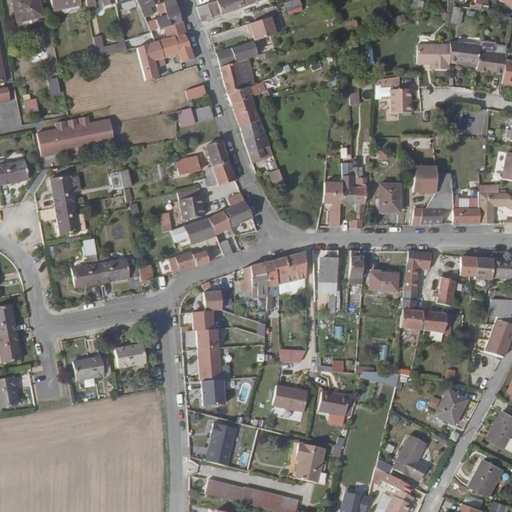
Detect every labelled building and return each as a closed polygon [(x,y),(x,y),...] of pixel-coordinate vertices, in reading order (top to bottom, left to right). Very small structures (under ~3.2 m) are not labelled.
[(41,18),(36,0),(12,0),(17,22),(41,18)] [(77,0),(49,0),(52,11),(79,6),(77,0)] [(153,6),(151,0),(144,0),(138,2),(144,16),(151,14),(149,6),(153,6)] [(180,21),(174,0),(171,0),(157,4),(161,18),(147,22),(151,31),(157,29),(163,27),(169,25),(180,21)] [(242,5),(240,0),(217,0),(217,1),(221,14),(242,5)] [(299,5),(297,0),(288,0),(281,2),(283,10),(299,5)] [(409,0),(410,9),(421,8),(421,0),(409,0)] [(221,14),(217,1),(197,8),(202,21),(221,14)] [(450,10),(447,20),(455,23),(460,8),(451,5),(450,10)] [(273,13),(270,6),(253,10),(252,21),(269,15),(273,13)] [(394,26),(405,23),(403,14),(391,17),(394,26)] [(274,31),(269,15),(252,21),(245,23),(248,30),(250,30),(253,39),(274,31)] [(345,29),(356,26),(354,20),(344,22),(345,29)] [(187,37),(182,21),(180,21),(169,25),(173,37),(181,60),(181,62),(193,59),(186,37),(187,37)] [(173,37),(169,25),(163,27),(167,39),(173,37)] [(162,40),(157,29),(151,31),(156,42),(162,40)] [(127,45),(137,43),(136,37),(126,39),(127,45)] [(181,60),(173,37),(167,39),(162,40),(156,42),(162,57),(169,54),(174,53),(177,61),(181,60)] [(256,55),(251,39),(214,52),(219,67),(242,59),(256,55)] [(466,62),(467,41),(455,40),(452,60),(466,62)] [(475,49),(476,42),(467,41),(466,62),(473,63),(475,49)] [(103,56),(100,42),(93,43),(96,58),(103,56)] [(162,57),(156,42),(136,48),(144,80),(155,77),(150,61),(162,57)] [(447,68),(447,42),(416,43),(416,63),(429,63),(432,63),(432,68),(447,68)] [(501,56),(502,52),(475,49),(473,63),(473,68),(490,70),(490,72),(499,73),(501,56)] [(511,58),(511,50),(503,49),(502,52),(501,56),(511,58)] [(177,61),(174,53),(169,54),(172,64),(177,62),(177,61)] [(511,58),(501,56),(499,73),(498,78),(511,79),(511,58)] [(240,82),(235,67),(239,66),(238,64),(242,62),(242,59),(219,67),(227,94),(247,87),(250,86),(247,79),(240,82)] [(266,88),(278,85),(276,76),(264,80),(266,88)] [(46,80),(49,96),(59,93),(56,78),(46,80)] [(356,105),(356,83),(349,84),(346,85),(347,105),(356,105)] [(396,111),(410,111),(411,103),(407,103),(408,88),(388,88),(388,83),(375,83),(373,95),(388,95),(388,111),(396,111)] [(206,97),(202,87),(185,91),(188,102),(206,97)] [(251,97),(247,87),(227,94),(231,105),(249,98),(251,97)] [(271,98),(271,96),(268,90),(257,95),(260,102),(271,98)] [(254,109),(249,98),(231,105),(234,115),(254,109)] [(36,114),(33,100),(24,101),(27,116),(36,114)] [(189,108),(174,111),(178,128),(193,124),(189,108)] [(213,121),(209,109),(192,113),(194,125),(213,121)] [(258,120),(254,109),(234,115),(238,127),(258,120)] [(448,110),(447,127),(459,128),(460,111),(448,110)] [(35,134),(40,160),(115,144),(110,119),(35,134)] [(267,144),(258,120),(238,127),(251,160),(264,156),(261,146),(267,144)] [(278,137),(272,120),(264,123),(271,139),(278,137)] [(223,151),(220,142),(204,147),(207,156),(223,151)] [(226,162),(223,151),(207,156),(211,166),(226,162)] [(385,151),(375,151),(374,159),(384,159),(385,151)] [(511,152),(504,151),(499,176),(511,178),(511,152)] [(198,170),(195,156),(178,159),(174,160),(177,175),(198,170)] [(0,184),(25,180),(22,161),(0,164),(0,184)] [(233,182),(226,162),(211,166),(217,185),(233,182)] [(363,198),(363,186),(363,176),(359,176),(359,167),(349,166),(349,186),(349,203),(352,203),(352,214),(361,214),(363,198)] [(285,185),(277,167),(274,168),(268,170),(274,185),(285,185)] [(111,173),(112,188),(128,186),(126,172),(111,173)] [(204,179),(202,172),(193,174),(195,181),(204,179)] [(433,192),(434,174),(407,173),(407,191),(432,192),(433,192)] [(66,176),(66,174),(47,178),(53,206),(71,203),(71,200),(69,191),(66,176)] [(447,192),(448,175),(434,174),(433,192),(447,192)] [(74,175),(66,176),(69,191),(77,189),(74,175)] [(395,210),(395,184),(376,184),(376,210),(395,210)] [(337,203),(338,185),(321,185),(319,203),(327,203),(337,203)] [(349,203),(349,186),(338,185),(337,203),(349,203)] [(450,208),(449,192),(447,192),(433,192),(432,192),(423,208),(439,208),(450,208)] [(459,208),(459,192),(449,192),(450,208),(459,208)] [(489,221),(488,203),(504,202),(511,204),(511,216),(511,220),(511,219),(511,195),(501,192),(494,192),(490,192),(476,192),(476,198),(476,222),(489,221)] [(243,204),(238,194),(226,200),(229,209),(243,204)] [(176,201),(180,221),(203,216),(199,197),(176,201)] [(476,222),(476,198),(467,198),(467,208),(459,208),(450,208),(450,222),(476,222)] [(77,229),(71,203),(53,206),(58,233),(77,229)] [(129,214),(137,213),(135,203),(128,204),(129,214)] [(337,212),(337,203),(327,203),(327,212),(337,212)] [(250,220),(243,204),(229,209),(224,211),(231,229),(233,236),(239,235),(236,227),(250,220)] [(418,224),(420,208),(409,208),(408,224),(418,224)] [(437,223),(439,208),(423,208),(420,208),(418,224),(437,223)] [(231,229),(224,211),(207,218),(207,220),(213,235),(231,229)] [(336,227),(337,212),(327,212),(326,227),(336,227)] [(160,231),(169,231),(168,213),(148,214),(149,220),(160,220),(160,231)] [(360,228),(361,214),(352,214),(352,219),(348,219),(347,228),(360,228)] [(213,235),(207,220),(198,224),(196,222),(185,226),(184,228),(187,241),(202,239),(213,235)] [(80,240),(82,256),(94,254),(92,239),(80,240)] [(230,256),(225,242),(217,245),(222,259),(230,256)] [(207,263),(203,249),(187,254),(187,252),(180,253),(169,256),(173,272),(190,267),(207,263)] [(334,286),(335,251),(326,251),(325,262),(316,262),(316,270),(317,270),(317,283),(324,283),(324,287),(334,286)] [(359,279),(360,258),(353,258),(354,251),(346,251),(345,284),(361,285),(362,279),(359,279)] [(426,268),(427,253),(404,251),(403,266),(414,267),(426,268)] [(301,280),(300,254),(268,262),(273,285),(301,280)] [(472,274),(472,256),(458,256),(459,274),(467,274),(472,274)] [(489,275),(489,257),(472,256),(472,274),(472,278),(488,278),(489,275)] [(511,276),(511,258),(489,257),(489,275),(511,276)] [(127,277),(124,258),(98,263),(101,282),(127,277)] [(273,285),(268,262),(257,265),(262,287),(263,290),(263,304),(268,304),(269,288),(274,287),(273,285)] [(101,282),(98,263),(71,268),(74,287),(101,282)] [(150,278),(146,264),(137,267),(141,281),(150,278)] [(262,287),(257,265),(244,268),(250,289),(262,287)] [(413,290),(414,267),(403,266),(400,290),(413,290)] [(250,289),(244,268),(239,270),(242,281),(238,282),(242,294),(250,292),(250,289)] [(393,293),(394,274),(368,274),(367,291),(393,293)] [(447,304),(452,280),(438,276),(433,304),(447,306),(447,304)] [(337,313),(338,289),(334,289),(333,297),(326,297),(326,312),(337,313)] [(511,290),(486,289),(485,297),(487,297),(511,298),(511,290)] [(412,300),(413,290),(400,290),(400,299),(412,300)] [(511,317),(507,316),(511,302),(511,298),(487,297),(485,315),(494,315),(482,349),(498,356),(499,355),(511,324),(511,317)] [(220,314),(221,300),(206,299),(206,314),(220,314)] [(418,329),(419,310),(412,310),(412,300),(400,299),(397,327),(411,328),(411,335),(417,335),(417,333),(418,329)] [(227,314),(228,300),(221,300),(220,314),(227,314)] [(0,331),(12,330),(7,303),(0,304),(0,331)] [(276,317),(275,309),(265,310),(266,318),(276,317)] [(441,331),(442,313),(419,310),(418,329),(441,331)] [(0,359),(17,356),(12,330),(0,331),(0,359)] [(113,347),(116,366),(142,362),(139,343),(113,347)] [(386,360),(387,345),(380,345),(379,359),(386,360)] [(277,349),(277,361),(301,362),(302,350),(277,349)] [(97,355),(70,359),(73,378),(100,374),(97,355)] [(443,369),(443,380),(452,381),(453,369),(443,369)] [(9,375),(0,376),(0,403),(14,401),(9,375)] [(242,378),(236,402),(248,405),(254,381),(242,378)] [(92,379),(82,380),(83,388),(93,386),(92,379)] [(289,407),(292,387),(275,383),(270,403),(289,407)] [(301,410),(305,390),(292,387),(289,407),(301,410)] [(462,399),(445,389),(432,414),(450,423),(462,399)] [(345,396),(319,391),(315,410),(342,415),(345,396)] [(488,437),(504,446),(509,435),(511,430),(511,419),(500,413),(494,422),(496,423),(488,437)] [(201,462),(224,468),(235,428),(211,422),(201,462)] [(410,435),(393,467),(409,476),(409,475),(419,480),(426,466),(417,461),(426,443),(410,435)] [(333,437),(332,458),(339,458),(340,438),(333,437)] [(319,446),(293,440),(289,455),(294,457),(292,463),(289,475),(311,480),(319,446)] [(246,466),(250,452),(242,450),(238,464),(246,466)] [(481,458),(467,484),(487,495),(501,468),(481,458)] [(389,474),(393,467),(378,459),(376,467),(382,470),(389,474)] [(389,474),(382,470),(377,478),(396,488),(382,511),(405,511),(410,504),(408,503),(412,496),(406,493),(410,485),(389,474)] [(291,511),(295,498),(206,475),(202,489),(286,511),(291,511)] [(360,511),(363,496),(337,491),(333,511),(360,511)] [(492,501),(489,511),(505,511),(507,506),(492,501)] [(481,511),(482,510),(461,503),(459,510),(457,509),(455,511),(481,511)]
